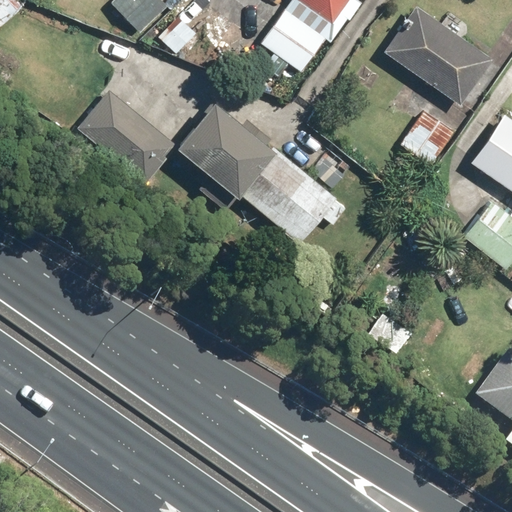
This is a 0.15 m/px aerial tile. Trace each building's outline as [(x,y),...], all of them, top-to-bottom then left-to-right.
[(0,0),(0,25),(20,6),(13,0),(0,0)] [(136,28),(163,4),(159,0),(118,0),(114,4),(136,28)] [(304,0),(329,17),(340,0),(304,0)] [(423,11),(392,54),(457,100),(488,57),(423,11)] [(282,17),(265,41),(300,65),(317,42),(282,17)] [(175,53),(194,33),(180,21),(162,41),(175,53)] [(106,93),(78,128),(143,180),(171,145),(106,93)] [(233,191),(238,185),(299,236),(328,201),(268,150),(215,105),(180,146),(233,191)] [(450,131),(422,112),(401,143),(429,162),(450,131)] [(511,125),(504,120),(474,161),(511,187),(511,125)] [(511,226),(489,208),(467,236),(504,266),(511,255),(511,226)] [(511,354),(508,351),(475,394),(511,421),(511,354)]
